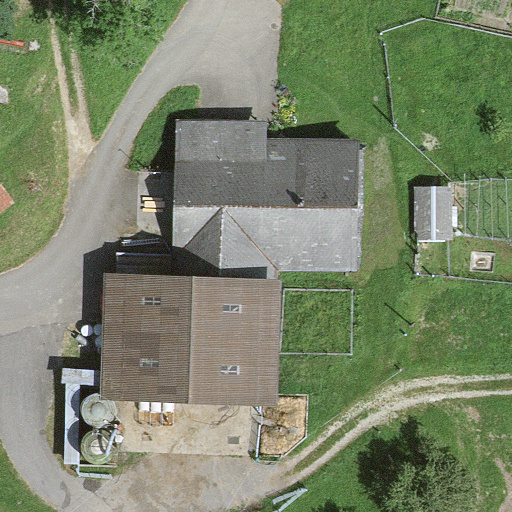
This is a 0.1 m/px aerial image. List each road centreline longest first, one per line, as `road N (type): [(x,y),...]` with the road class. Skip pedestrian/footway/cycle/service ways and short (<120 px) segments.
road 1 (track): [(511,383),(392,396),(273,481),(235,495),(102,508),(48,483),(21,434),(0,355)]
road 2 (track): [(194,21),(90,201)]
road 3 (track): [(59,0),(90,201)]
road 4 (track): [(90,201),(58,261),(0,294)]
